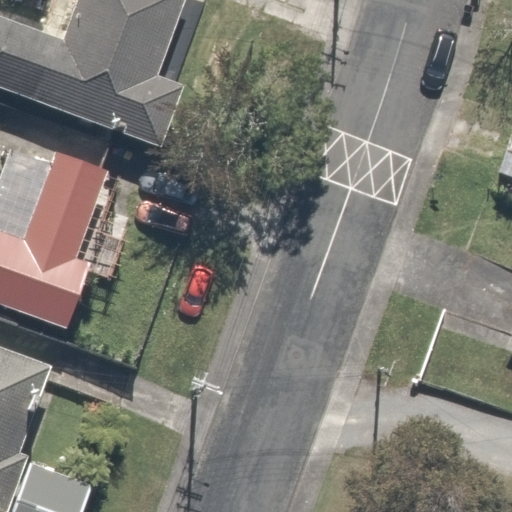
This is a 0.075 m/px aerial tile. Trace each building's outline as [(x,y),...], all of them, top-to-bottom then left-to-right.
[(0,63),(0,144),(100,175),(150,15),(102,0),(52,0),(30,73),(0,63)] [(511,164),(486,155),(469,204),(511,219),(511,164)] [(0,343),(42,358),(97,205),(0,170),(0,343)] [(511,288),(492,281),(451,389),(511,411),(511,288)] [(0,422),(9,389),(0,386),(0,422)] [(0,511),(38,511),(0,496),(0,511)]
